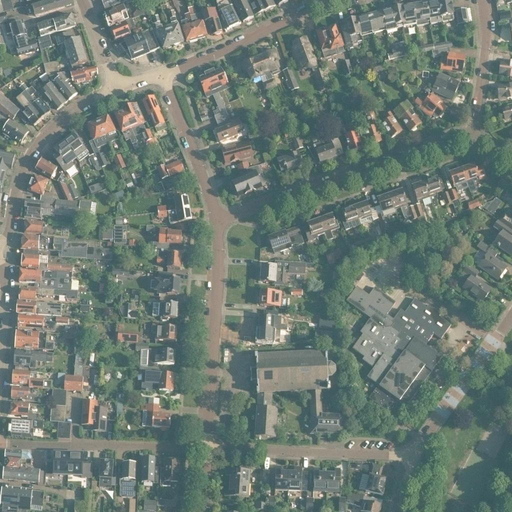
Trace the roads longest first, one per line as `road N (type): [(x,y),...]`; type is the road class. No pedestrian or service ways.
road 1 (residential): [(218,220),(473,131)]
road 2 (residential): [(206,449),(218,220)]
road 3 (residential): [(0,442),(206,449)]
road 4 (residential): [(0,243),(36,141),(115,86)]
road 5 (residential): [(206,449),(410,459)]
road 6 (residential): [(161,73),(343,0)]
road 7 (residential): [(410,459),(511,314)]
road 8 (residential): [(218,220),(161,73)]
road 9 (residential): [(473,131),(484,38),(478,0)]
